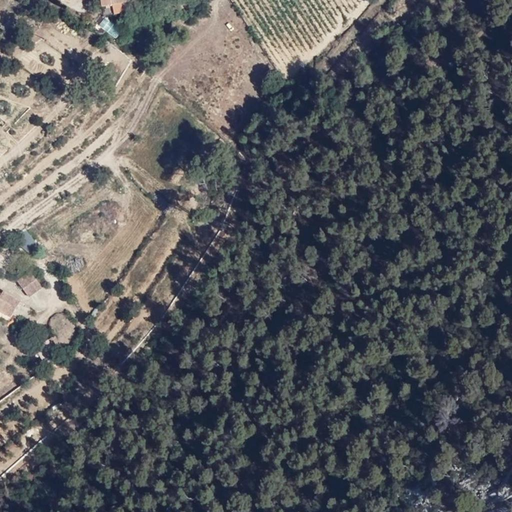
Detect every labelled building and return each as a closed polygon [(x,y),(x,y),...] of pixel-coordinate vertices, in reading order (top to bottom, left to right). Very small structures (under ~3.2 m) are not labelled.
[(142,0),(141,0),(144,8),(165,0),(167,0),(170,4),(180,0),(142,0)] [(122,5),(113,6),(113,15),(123,14),(122,5)] [(105,20),(100,26),(110,33),(115,26),(105,20)] [(31,270),(17,279),(29,296),(41,288),(31,270)] [(0,310),(9,316),(18,301),(3,292),(1,295),(0,294),(0,310)]
